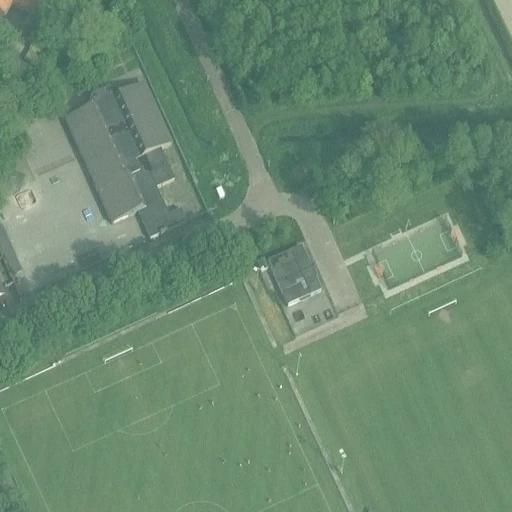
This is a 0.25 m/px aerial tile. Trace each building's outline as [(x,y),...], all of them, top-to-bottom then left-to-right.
[(0,0),(0,15),(2,17),(11,5),(27,15),(37,0),(0,0)] [(136,214),(140,223),(148,241),(159,236),(160,237),(166,235),(165,233),(186,225),(181,211),(168,217),(156,191),(174,182),(160,151),(170,147),(143,86),(118,97),(116,93),(107,90),(90,97),(87,106),(89,110),(64,121),(80,157),(88,160),(91,158),(99,176),(96,178),(93,186),(110,226),(136,214)] [(0,224),(0,249),(12,277),(22,273),(0,225),(0,224)] [(287,308),(320,294),(301,249),(267,264),(269,269),(287,308)] [(265,259),(255,263),(259,273),(269,269),(267,264),(265,259)]
